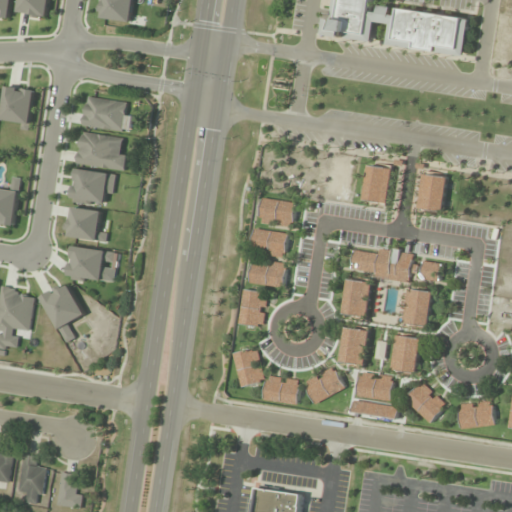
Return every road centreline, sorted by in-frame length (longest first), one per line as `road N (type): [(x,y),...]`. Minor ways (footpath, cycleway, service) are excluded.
road 1 (secondary): [(209,0),(129,511)]
road 2 (secondary): [(154,511),(231,0)]
road 3 (residential): [(62,54),(101,74),(196,92),(215,109),(511,156)]
road 4 (residential): [(511,87),(225,44),(202,55),(82,43),(62,54)]
road 5 (residential): [(511,460),(171,404)]
road 6 (residential): [(69,0),(32,249),(18,256)]
road 7 (residential): [(0,382),(144,404)]
